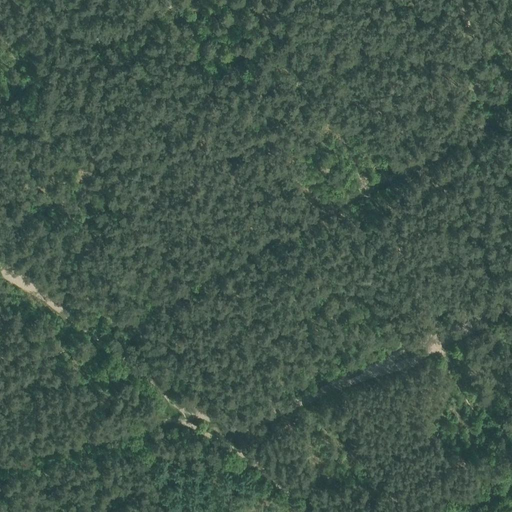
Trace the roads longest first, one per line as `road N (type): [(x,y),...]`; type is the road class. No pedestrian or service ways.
road 1 (unknown): [(0,462),(182,412)]
road 2 (unknown): [(182,412),(192,430),(311,511)]
